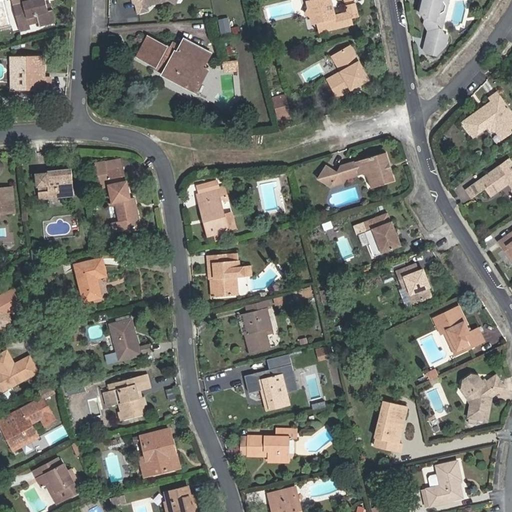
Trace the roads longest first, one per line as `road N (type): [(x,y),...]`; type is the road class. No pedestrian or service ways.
road 1 (residential): [(76,134),(147,142),(166,160),(180,228),(185,338),(236,511)]
road 2 (residential): [(416,119),(510,308)]
road 3 (residential): [(416,119),(511,17)]
road 4 (residential): [(76,134),(85,0)]
road 5 (residential): [(396,0),(416,119)]
